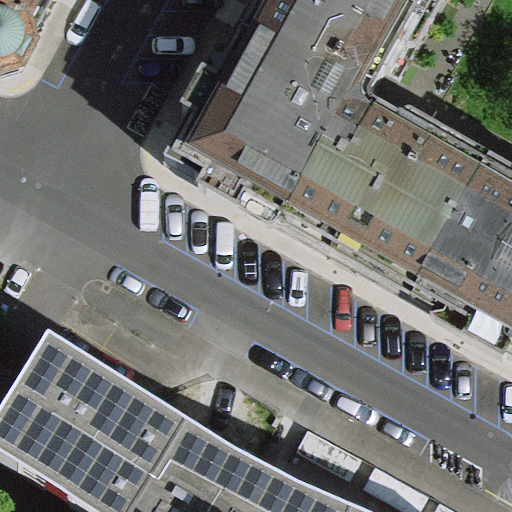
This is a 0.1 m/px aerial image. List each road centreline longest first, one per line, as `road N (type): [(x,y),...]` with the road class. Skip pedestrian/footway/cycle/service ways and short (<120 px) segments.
road 1 (residential): [(36,198),(511,466)]
road 2 (residential): [(36,198),(156,0)]
